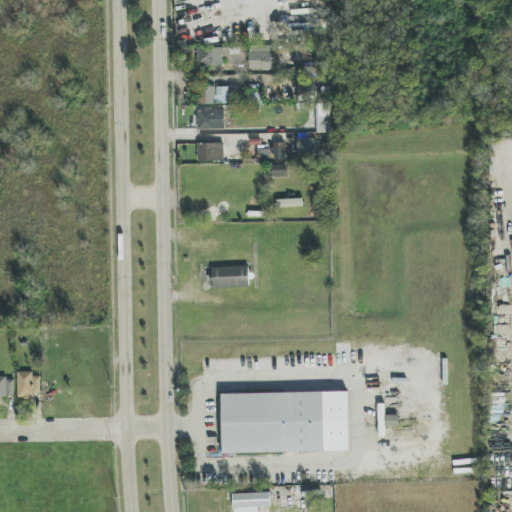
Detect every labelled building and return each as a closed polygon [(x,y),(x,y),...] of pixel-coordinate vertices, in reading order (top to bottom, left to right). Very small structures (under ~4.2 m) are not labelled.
[(271,46),(249,46),(249,69),(271,69),(271,46)] [(197,66),(246,65),(246,47),(197,48),(197,66)] [(228,105),(229,88),(200,87),(199,104),(228,105)] [(331,133),(330,104),(315,104),(316,133),(331,133)] [(225,110),(198,110),(197,130),(224,130),(225,110)] [(297,156),(316,156),(317,139),(298,139),(297,156)] [(224,144),(198,143),(198,161),(224,161),(224,144)] [(275,160),(286,160),(285,143),(274,143),(275,160)] [(273,178),(287,178),(287,165),(272,165),(273,178)] [(277,200),(277,208),(303,207),(303,199),(277,200)] [(249,267),(211,268),(212,289),(249,288),(249,267)] [(40,374),(17,374),(17,398),(32,398),(32,393),(40,393),(40,374)] [(0,397),(14,397),(14,378),(0,378),(0,397)] [(349,452),(348,392),(221,394),(222,454),(349,452)] [(258,511),(258,508),(271,507),(270,493),(233,494),(233,511),(258,511)]
